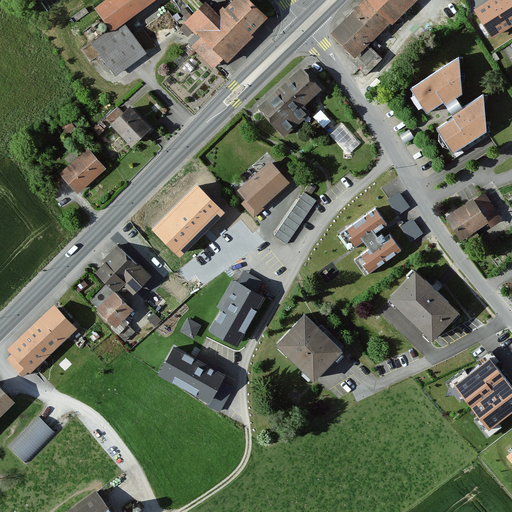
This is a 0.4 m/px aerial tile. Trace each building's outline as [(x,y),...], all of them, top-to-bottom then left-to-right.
[(69,0),(43,0),(42,1),(50,13),(69,0)] [(107,0),(93,10),(110,33),(124,23),(156,0),(107,0)] [(267,16),(248,0),(231,0),(219,14),(204,1),(183,24),(199,39),(220,58),(225,63),(267,16)] [(415,0),(362,0),(328,34),(354,61),(415,0)] [(492,37),(511,24),(511,0),(495,0),(476,12),(492,37)] [(146,53),(124,23),(110,33),(94,45),(116,75),(146,53)] [(220,58),(199,39),(190,48),(211,67),(220,58)] [(458,57),(408,88),(425,115),(460,94),(458,57)] [(322,89),(301,67),(282,84),(303,106),(322,89)] [(309,113),(303,106),(282,84),(258,106),(285,136),(309,113)] [(485,132),(481,94),(434,127),(453,154),(485,132)] [(150,127),(128,104),(109,122),(131,145),(150,127)] [(105,168),(87,148),(60,173),(79,193),(105,168)] [(270,160),(254,174),(273,196),(288,181),(270,160)] [(257,210),(273,196),(254,174),(238,189),(257,210)] [(202,199),(188,183),(170,198),(184,214),(202,199)] [(287,241),(317,197),(304,189),(274,233),(287,241)] [(398,191),(387,198),(398,213),(409,205),(398,191)] [(504,223),(484,193),(451,215),(465,236),(486,222),(493,231),(504,223)] [(386,222),(374,207),(339,233),(350,248),(362,238),(369,247),(354,258),(365,272),(400,246),(388,231),(380,238),(375,231),(386,222)] [(411,218),(401,225),(411,240),(422,232),(411,218)] [(153,276),(120,246),(94,275),(113,292),(120,284),(134,296),(153,276)] [(242,266),(236,279),(257,289),(263,277),(242,266)] [(457,314),(415,275),(391,301),(433,340),(457,314)] [(264,296),(235,279),(207,329),(236,345),(264,296)] [(131,308),(115,293),(99,311),(115,326),(131,308)] [(78,327),(53,301),(41,313),(34,320),(59,346),(78,327)] [(187,314),(180,328),(194,335),(201,321),(187,314)] [(341,349),(303,314),(275,343),(314,379),(341,349)] [(59,346),(34,320),(29,324),(7,346),(12,351),(3,359),(24,380),(59,346)] [(225,373),(171,344),(156,372),(209,401),(207,405),(220,412),(233,387),(221,381),(225,373)] [(511,410),(511,391),(489,361),(457,386),(489,428),(511,410)] [(0,388),(0,414),(13,401),(0,388)] [(17,449),(43,422),(28,408),(2,435),(17,449)] [(112,511),(95,489),(64,511),(112,511)]
